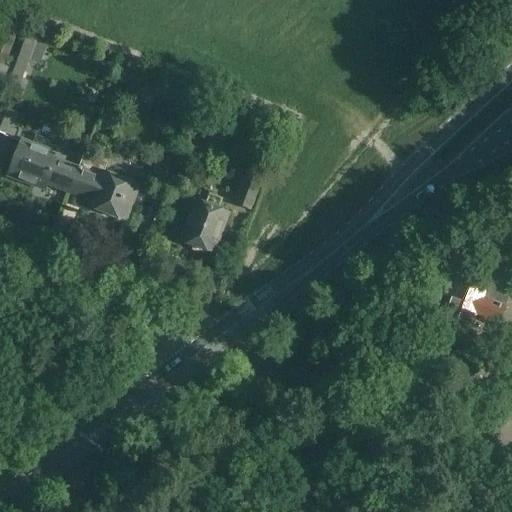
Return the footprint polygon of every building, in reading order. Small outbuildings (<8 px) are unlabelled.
[(0,89),(8,69),(4,67),(7,58),(8,58),(18,33),(2,27),(0,32),(0,89)] [(26,36),(10,80),(20,84),(37,40),(26,36)] [(0,133),(5,135),(14,113),(0,107),(0,133)] [(47,184),(70,193),(78,170),(46,157),(48,152),(22,142),(9,176),(45,190),(47,184)] [(84,155),(78,170),(70,193),(92,201),(90,207),(125,220),(138,188),(102,174),(106,164),(84,155)] [(180,163),(161,156),(152,181),(170,188),(180,163)] [(241,184),(234,205),(251,211),(258,191),(241,184)] [(222,201),(209,196),(205,207),(195,203),(181,240),(213,253),(228,216),(217,212),(222,201)] [(151,207),(143,228),(154,231),(161,211),(151,207)] [(507,303),(511,292),(463,273),(459,283),(458,282),(452,296),(447,294),(440,312),(445,314),(444,317),(470,327),(475,317),(498,326),(507,303)]
